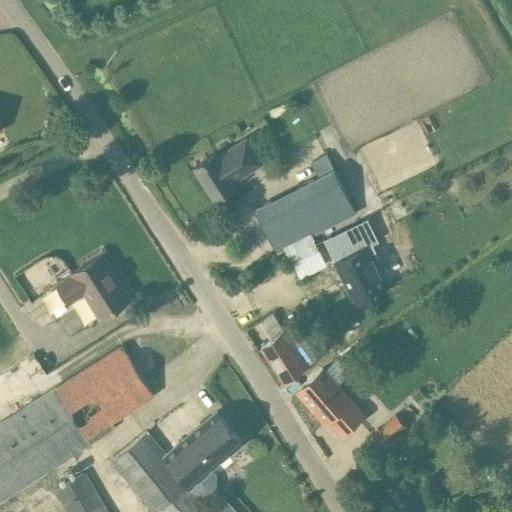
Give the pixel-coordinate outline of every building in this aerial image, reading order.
[(264,162),(247,135),(217,153),(216,151),(196,164),(215,195),(236,182),(235,181),(264,162)] [(319,175),(255,208),(277,252),(357,212),(327,152),(311,160),(319,175)] [(385,213),(374,213),(330,235),(344,265),(341,266),(350,285),(347,287),(355,305),(377,294),(376,291),(387,285),(367,245),(372,242),(369,234),(373,232),(384,233),(390,223),(385,213)] [(129,294),(101,251),(71,271),(72,272),(56,282),(67,300),(83,290),(99,314),(129,294)] [(42,287),(52,312),(65,307),(52,272),(42,276),(43,278),(37,280),(32,265),(18,270),(27,293),(42,287)] [(286,382),(306,366),(273,312),(263,319),(274,337),(262,346),(286,382)] [(122,343),(0,420),(0,497),(110,428),(106,422),(153,391),(122,343)] [(349,397),(322,366),(298,389),(325,420),(327,418),(342,434),(364,413),(349,397)] [(241,439),(217,410),(166,452),(146,428),(111,458),(154,509),(156,511),(237,511),(225,500),(212,511),(188,483),(189,482),(198,493),(208,493),(216,486),(217,476),(208,466),(241,439)] [(407,426),(395,412),(367,438),(379,451),(407,426)] [(374,463),(357,479),(366,489),(383,474),(374,463)] [(109,511),(85,470),(54,489),(68,511),(109,511)]
